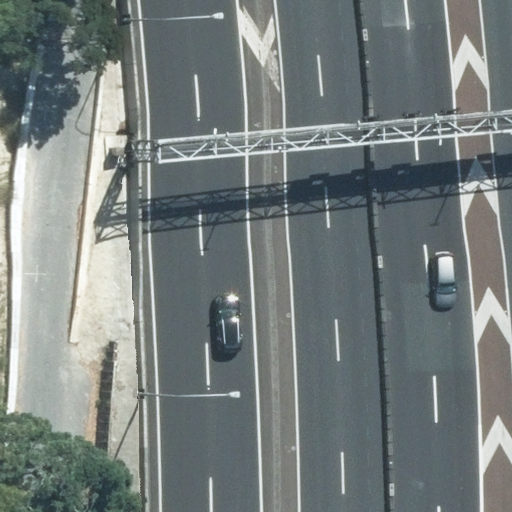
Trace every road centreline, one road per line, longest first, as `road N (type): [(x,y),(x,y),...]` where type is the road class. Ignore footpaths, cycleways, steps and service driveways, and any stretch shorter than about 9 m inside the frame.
road 1 (motorway): [(218,511),(214,286),(187,0)]
road 2 (motorway): [(354,0),(390,511)]
road 3 (residential): [(71,0),(57,511)]
